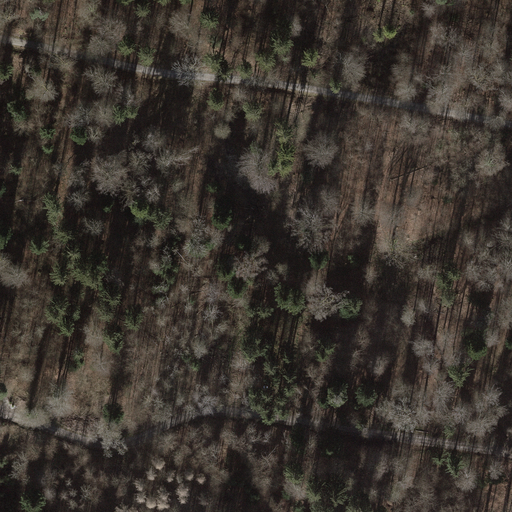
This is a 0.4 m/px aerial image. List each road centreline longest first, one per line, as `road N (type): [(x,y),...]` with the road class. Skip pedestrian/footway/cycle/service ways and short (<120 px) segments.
road 1 (track): [(511,449),(222,410),(177,416),(117,446),(0,418)]
road 2 (track): [(511,123),(0,39)]
